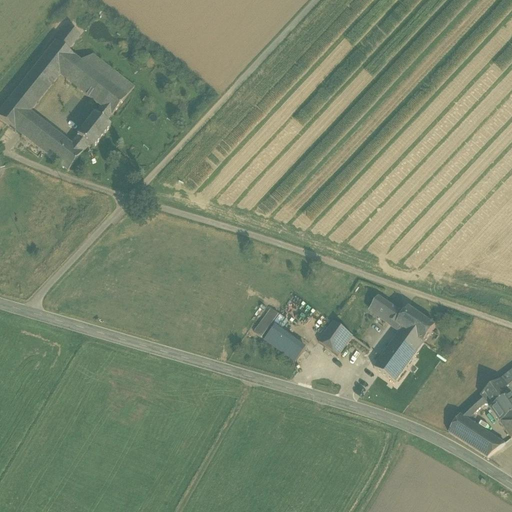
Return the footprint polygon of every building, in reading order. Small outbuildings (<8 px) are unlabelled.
[(67,27),(54,43),(67,53),(80,36),(67,27)] [(54,43),(0,112),(0,121),(15,134),(30,115),(29,114),(58,77),(64,81),(79,62),(67,53),(54,43)] [(133,89),(91,57),(84,66),(125,99),(133,89)] [(84,66),(79,62),(64,81),(93,104),(99,109),(95,114),(93,116),(105,126),(125,99),(84,66)] [(93,104),(88,109),(95,114),(99,109),(93,104)] [(30,115),(15,134),(21,138),(35,119),(30,115)] [(105,126),(93,116),(75,139),(87,148),(92,152),(110,129),(105,126)] [(69,146),(35,119),(21,138),(66,175),(87,148),(75,139),(69,146)] [(403,315),(378,298),(377,298),(378,298),(371,308),(379,314),(380,314),(396,325),(403,315)] [(435,327),(409,308),(403,315),(396,325),(403,330),(423,345),(431,334),(430,334),(435,327)] [(272,310),(255,333),(262,338),(279,315),(272,310)] [(353,336),(334,322),(319,343),(339,357),(353,336)] [(306,348),(276,326),(265,341),(295,363),(306,348)] [(381,360),(374,369),(393,383),(400,374),(401,374),(423,345),(403,330),(391,347),(387,352),(381,360)] [(391,347),(385,343),(382,348),(387,352),(391,347)] [(382,348),(376,356),(381,360),(387,352),(382,348)] [(511,371),(502,380),(501,380),(500,381),(507,392),(511,398),(511,371)] [(500,381),(481,397),(486,404),(487,406),(507,392),(500,381)] [(511,398),(507,392),(487,406),(500,425),(511,416),(511,398)] [(505,446),(467,421),(486,404),(481,397),(460,416),(448,434),(487,460),(505,446)] [(511,416),(500,425),(511,441),(511,440),(511,416)]
